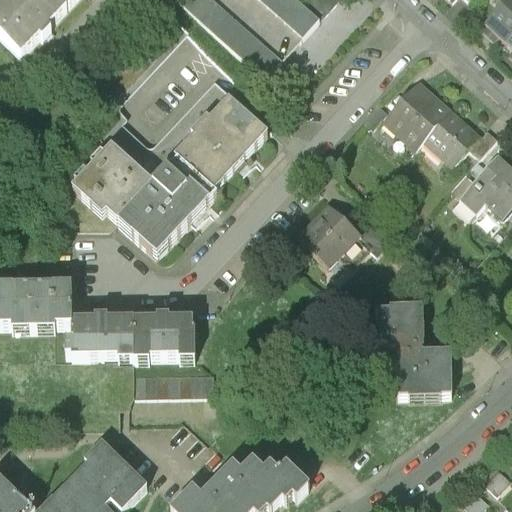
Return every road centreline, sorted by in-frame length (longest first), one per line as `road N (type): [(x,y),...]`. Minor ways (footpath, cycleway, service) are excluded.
road 1 (residential): [(431,23),(298,161),(194,285),(165,293),(102,289)]
road 2 (residential): [(351,511),(470,431),(511,391)]
